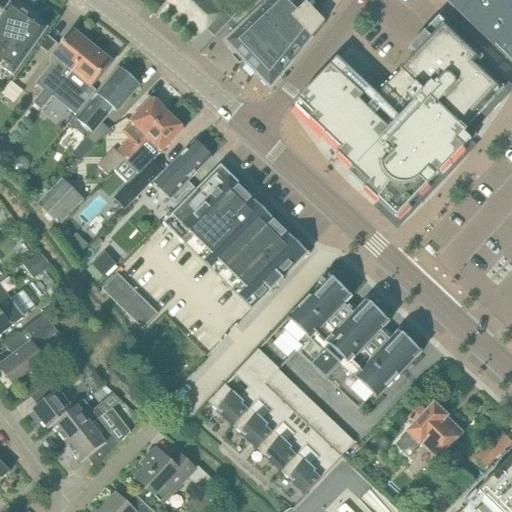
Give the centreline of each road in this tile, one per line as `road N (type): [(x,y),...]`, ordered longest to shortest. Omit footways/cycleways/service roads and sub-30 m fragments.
road 1 (residential): [(186,412),(355,227)]
road 2 (secondary): [(256,134),(91,0)]
road 3 (secondary): [(511,367),(355,227)]
road 4 (residential): [(256,134),(367,0)]
road 5 (secondary): [(355,227),(256,134)]
